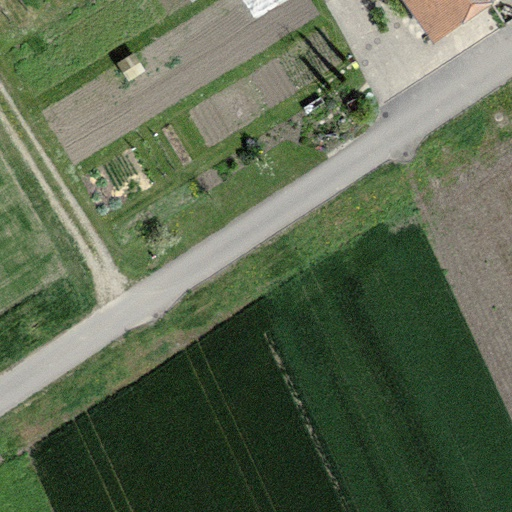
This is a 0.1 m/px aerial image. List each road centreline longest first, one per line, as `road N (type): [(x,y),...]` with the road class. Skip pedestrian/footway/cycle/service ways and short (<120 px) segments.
road 1 (unclassified): [(511,50),(0,405)]
road 2 (track): [(130,317),(0,101)]
